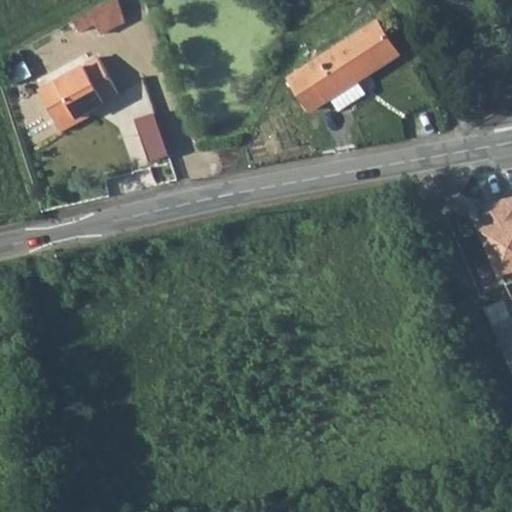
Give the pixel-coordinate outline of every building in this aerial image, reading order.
[(113,0),(95,10),(78,20),(85,31),(98,23),(106,35),(131,21),(123,0),(113,0)] [(294,0),(301,11),(319,0),(294,0)] [(380,18),(292,74),(314,108),(403,53),(380,18)] [(100,57),(40,91),(61,128),(121,94),(100,57)] [(281,93),(264,104),(270,114),(287,103),(281,93)] [(139,116),(153,159),(173,153),(159,110),(139,116)] [(511,204),(492,208),(484,224),(511,289),(511,204)] [(511,327),(502,332),(511,356),(511,327)]
